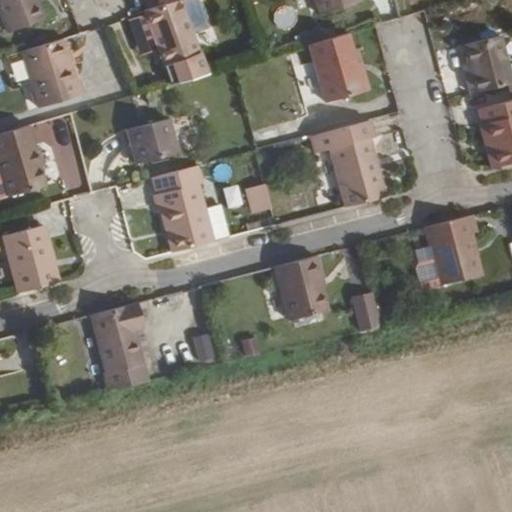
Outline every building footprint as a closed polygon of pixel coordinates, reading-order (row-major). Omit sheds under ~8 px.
[(40,12),(35,0),(0,0),(0,1),(9,24),(40,12)] [(147,3),(174,78),(212,67),(186,0),(155,0),(152,1),(147,3)] [(351,0),(317,0),(321,10),(351,0)] [(365,86),(349,28),(311,39),(328,96),(365,86)] [(473,88),(511,78),(511,74),(501,31),(466,40),(474,72),(469,73),(473,88)] [(22,45),(24,51),(39,101),(83,88),(78,73),(74,74),(65,42),(62,32),(22,45)] [(496,164),(511,159),(511,98),(483,106),(487,120),(485,121),(496,164)] [(172,112),(130,122),(138,156),(180,146),(172,112)] [(30,119),(0,127),(0,154),(10,190),(47,179),(30,119)] [(333,145),(348,202),(387,192),(373,135),(333,145)] [(174,247),(215,236),(207,208),(200,181),(204,179),(198,159),(156,170),(162,188),(156,189),(160,206),(164,205),(174,247)] [(256,212),(273,208),(266,183),(249,188),(256,212)] [(215,236),(229,232),(221,204),(207,208),(215,236)] [(478,227),(474,211),(428,223),(441,281),(483,271),(472,229),(478,227)] [(7,232),(21,287),(61,277),(48,222),(7,232)] [(321,272),(315,252),(274,262),(288,316),(325,306),(317,273),(321,272)] [(363,330),(382,325),(373,292),(354,297),(363,330)] [(103,368),(108,387),(147,378),(133,324),(143,322),(137,298),(90,310),(105,367),(103,368)] [(196,360),(208,359),(205,334),(192,335),(196,360)] [(237,338),(241,355),(256,352),(252,335),(237,338)]
